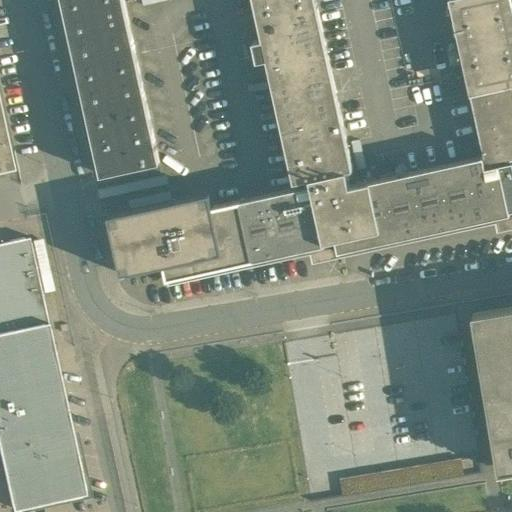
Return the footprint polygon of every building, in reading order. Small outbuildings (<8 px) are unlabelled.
[(126,11),(123,0),(62,0),(100,174),(159,161),(126,11)] [(294,181),(295,187),(209,206),(206,192),(108,214),(121,273),(163,264),(167,279),(325,243),(325,240),(335,238),(338,251),(510,213),(509,210),(511,209),(511,0),(450,0),(467,75),(484,155),(480,156),(358,183),(349,185),(346,170),(353,168),(315,0),(253,0),(261,35),(262,39),(252,41),(256,57),(256,58),(257,58),(258,59),(259,60),(260,60),(261,60),(267,58),(268,65),(294,181)] [(0,106),(0,170),(13,168),(0,106)] [(28,236),(0,242),(0,459),(11,508),(84,492),(28,236)] [(500,470),(511,467),(511,306),(473,313),(500,470)] [(68,330),(66,323),(59,324),(60,332),(68,330)]
